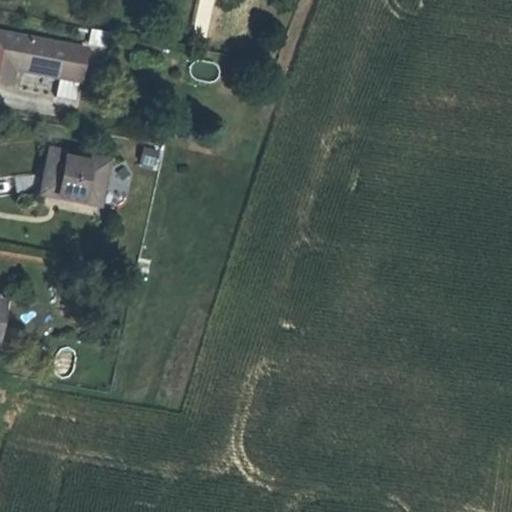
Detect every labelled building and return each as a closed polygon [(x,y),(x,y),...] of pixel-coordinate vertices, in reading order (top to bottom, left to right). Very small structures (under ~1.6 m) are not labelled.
[(109,46),(112,34),(91,30),(89,42),(109,46)] [(80,81),(86,49),(0,32),(0,81),(11,83),(14,65),(24,66),(23,70),(59,77),(78,81),(80,81)] [(190,76),(213,78),(215,62),(191,60),(190,76)] [(75,100),(78,81),(59,77),(55,97),(75,100)] [(142,145),(137,165),(153,169),(158,149),(142,145)] [(99,205),(108,161),(49,149),(41,193),(99,205)]
